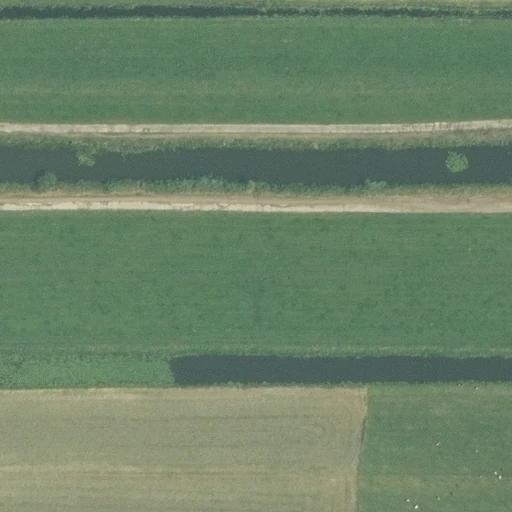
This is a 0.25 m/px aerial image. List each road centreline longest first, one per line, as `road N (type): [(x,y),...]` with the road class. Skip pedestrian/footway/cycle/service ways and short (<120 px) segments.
road 1 (track): [(511,125),(0,129)]
road 2 (track): [(511,209),(0,209)]
